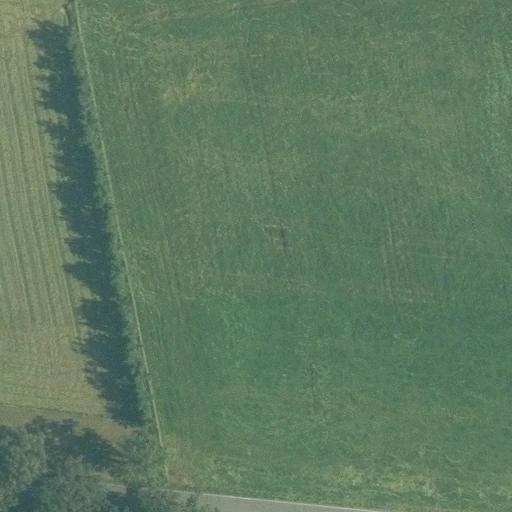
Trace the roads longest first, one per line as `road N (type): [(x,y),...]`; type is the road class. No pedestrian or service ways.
road 1 (residential): [(0,478),(215,497)]
road 2 (residential): [(215,497),(337,511)]
